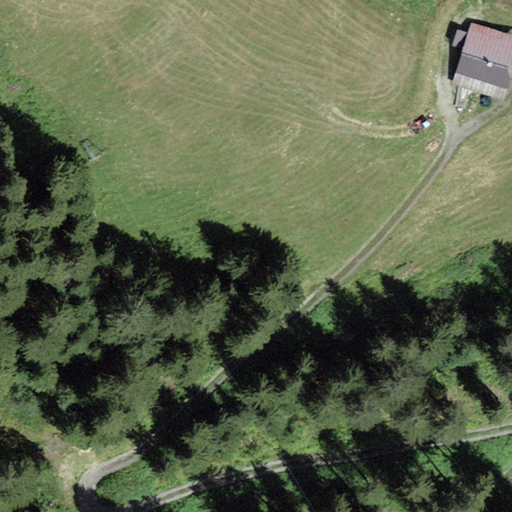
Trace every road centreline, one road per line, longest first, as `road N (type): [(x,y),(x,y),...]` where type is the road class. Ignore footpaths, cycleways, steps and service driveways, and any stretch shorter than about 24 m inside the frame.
road 1 (track): [(466,111),(413,186),(134,458),(87,491),(94,511)]
road 2 (track): [(140,511),(511,437)]
